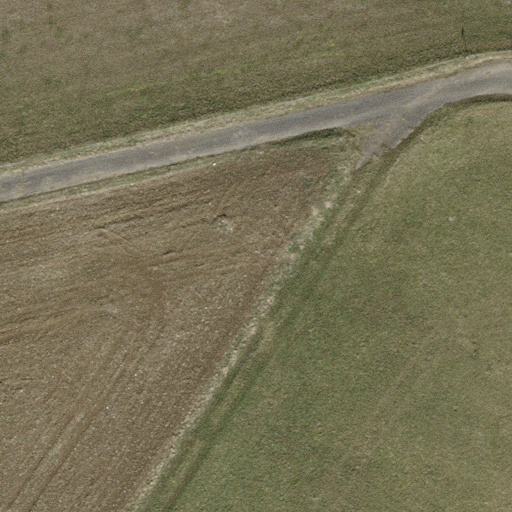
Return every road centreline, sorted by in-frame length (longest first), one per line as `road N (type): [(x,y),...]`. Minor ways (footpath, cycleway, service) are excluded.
road 1 (track): [(511,78),(391,115),(0,198)]
road 2 (track): [(167,511),(391,115)]
